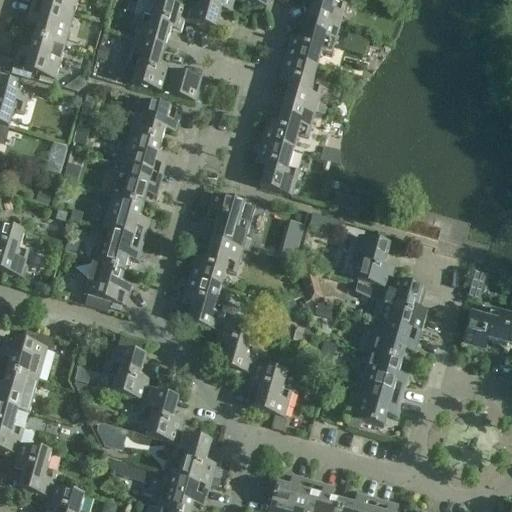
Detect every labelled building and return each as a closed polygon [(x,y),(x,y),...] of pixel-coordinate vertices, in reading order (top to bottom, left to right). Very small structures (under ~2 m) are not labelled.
[(73,18),(77,0),(31,0),(30,6),(73,18)] [(183,23),(183,24),(215,32),(220,13),(230,15),(234,4),(233,4),(234,0),(199,0),(200,1),(197,0),(188,0),(185,12),(186,12),(183,23)] [(234,0),(233,4),(234,4),(265,13),(268,0),(234,0)] [(311,5),(306,24),(338,33),(345,8),(335,5),(335,0),(301,0),(301,2),(311,5)] [(164,51),(165,50),(170,32),(180,35),(183,24),(183,23),(186,12),(185,12),(154,3),(149,20),(139,17),(132,42),(164,51)] [(64,50),(73,18),(30,6),(24,27),(35,30),(32,41),(64,50)] [(306,24),(303,35),(300,43),(290,40),(283,62),(316,71),(320,55),(331,58),(338,33),(306,24)] [(64,50),(32,41),(28,52),(18,49),(12,71),(54,83),(64,50)] [(194,105),(201,82),(159,70),(164,51),(132,42),(125,67),(135,70),(131,87),(194,105)] [(283,62),(277,84),(277,85),(288,88),(282,107),(314,116),(315,115),(323,118),(325,109),(317,106),(321,91),(311,88),(316,71),(283,62)] [(0,128),(7,131),(12,114),(22,117),(30,91),(0,82),(0,128)] [(174,136),(180,115),(138,103),(128,135),(161,145),(164,133),(174,136)] [(314,116),(282,107),(277,126),(266,123),(260,146),(292,155),(297,138),(307,141),(314,116)] [(82,111),(79,122),(89,125),(92,114),(82,111)] [(128,135),(119,168),(162,180),(168,159),(157,156),(161,145),(128,135)] [(264,171),(258,190),(291,199),(298,174),(287,171),(292,155),(260,146),(253,168),(264,171)] [(119,168),(110,200),(142,209),(145,198),(156,201),(162,180),(119,168)] [(49,208),(52,195),(38,191),(35,204),(49,208)] [(211,198),(205,221),(215,224),(210,243),(242,252),(254,210),(211,198)] [(110,200),(101,233),(143,245),(149,224),(139,221),(142,209),(110,200)] [(72,213),(69,224),(80,226),(83,216),(72,213)] [(0,274),(21,281),(28,255),(18,252),(23,235),(0,228),(0,274)] [(101,233),(92,265),(124,274),(127,263),(138,265),(143,245),(101,233)] [(391,282),(394,271),(384,268),(389,248),(357,240),(350,265),(360,268),(355,285),(357,285),(387,294),(390,282),(391,282)] [(188,282),(220,291),(225,274),(235,277),(242,252),(210,243),(204,262),(194,259),(188,282)] [(124,274),(92,265),(82,298),(87,299),(84,309),(107,315),(109,305),(125,310),(131,288),(121,285),(124,274)] [(474,275),(467,299),(479,303),(486,278),(474,275)] [(220,291),(188,282),(181,304),(192,307),(186,327),(218,335),(218,336),(221,324),(222,324),(226,310),(215,307),(220,291)] [(357,285),(354,296),(376,306),(372,322),(378,324),(388,327),(420,336),(427,314),(416,311),(418,304),(422,291),(406,287),(391,282),(390,282),(387,294),(357,285)] [(317,307),(314,317),(330,322),(333,312),(317,307)] [(506,349),(511,327),(511,316),(490,310),(487,321),(470,316),(461,348),(484,354),(487,344),(506,349)] [(218,335),(214,347),(225,350),(219,370),(250,378),(251,379),(254,367),(255,367),(259,353),(248,350),(253,333),(222,324),(221,324),(218,336),(218,335)] [(369,357),(401,366),(404,354),(414,357),(420,336),(388,327),(378,324),(369,357)] [(54,342),(37,337),(25,334),(22,344),(4,339),(0,351),(0,361),(8,364),(5,375),(37,384),(46,353),(50,354),(54,342)] [(113,350),(105,376),(116,379),(111,396),(142,404),(143,404),(146,393),(150,382),(139,379),(145,359),(143,359),(146,347),(120,339),(116,351),(113,350)] [(369,357),(359,389),(402,401),(408,380),(398,377),(401,366),(369,357)] [(250,378),(247,390),(258,393),(252,413),(274,419),(271,431),(283,435),(286,422),(284,422),(291,396),(281,393),(286,376),(255,367),(254,367),(251,379),(250,378)] [(37,384),(5,375),(2,386),(0,385),(0,408),(28,416),(37,384)] [(396,422),(402,401),(359,389),(350,421),(349,420),(346,429),(359,433),(361,425),(382,431),(386,419),(396,422)] [(178,402),(146,393),(143,404),(142,404),(138,419),(148,421),(144,438),(175,447),(179,436),(182,424),(172,422),(178,402)] [(0,408),(0,453),(15,458),(16,458),(19,447),(30,450),(33,436),(23,433),(28,416),(0,408)] [(210,445),(179,436),(175,447),(171,461),(181,464),(177,480),(177,481),(209,490),(215,467),(205,464),(210,445)] [(130,449),(110,443),(104,460),(125,466),(130,449)] [(51,456),(30,450),(19,447),(16,458),(15,458),(12,469),(22,472),(17,492),(48,501),(51,490),(52,490),(56,476),(46,473),(51,456)] [(157,510),(163,511),(191,511),(193,508),(203,511),(209,490),(177,481),(177,480),(166,477),(166,478),(157,510)] [(304,511),(312,485),(291,479),(288,489),(276,486),(268,511),(304,511)] [(304,511),(339,511),(341,504),(330,501),(333,490),(312,485),(304,511)] [(48,501),(44,511),(79,511),(83,499),(52,490),(51,490),(48,501)] [(374,511),(377,503),(356,497),(353,507),(341,504),(339,511),(374,511)] [(377,503),(374,511),(396,511),(397,509),(377,503)]
